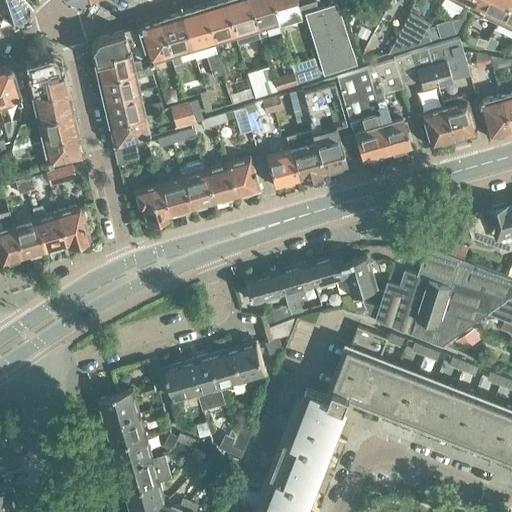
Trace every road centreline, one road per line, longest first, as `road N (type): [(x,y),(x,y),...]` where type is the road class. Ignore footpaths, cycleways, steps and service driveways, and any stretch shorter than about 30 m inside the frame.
road 1 (secondary): [(274,225),(511,157)]
road 2 (residential): [(129,260),(64,26)]
road 3 (residential): [(43,369),(208,319),(217,312),(203,255)]
road 4 (residential): [(346,511),(371,451),(393,444),(511,495)]
road 5 (secondary): [(21,353),(136,284),(203,255)]
road 6 (secondary): [(129,260),(0,338)]
road 7 (secondary): [(274,225),(129,260)]
